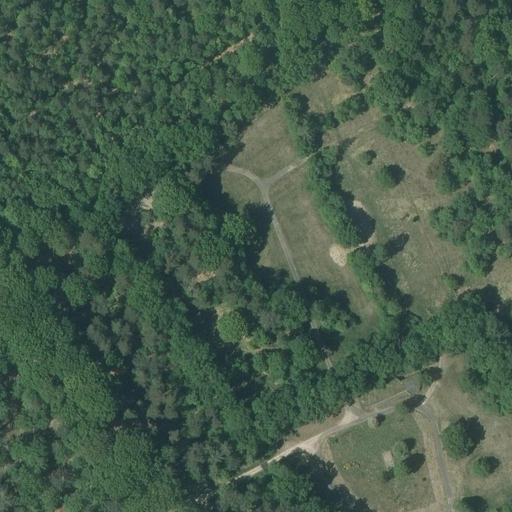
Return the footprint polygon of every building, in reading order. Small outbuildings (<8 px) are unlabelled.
[(279,145),(284,142),(278,131),(272,134),(279,145)] [(240,151),(250,148),(247,136),(237,139),(240,151)] [(288,146),(281,149),(288,162),(295,159),(288,146)] [(331,172),(334,181),(339,179),(337,171),(331,172)] [(205,179),(200,190),(206,193),(211,182),(205,179)] [(302,199),(297,203),(304,210),(309,205),(302,199)] [(313,228),(321,224),(317,215),(308,219),(313,228)] [(311,241),(318,253),(324,250),(318,238),(311,241)] [(342,278),(348,288),(356,284),(349,274),(342,278)] [(397,380),(369,393),(370,408),(405,392),(411,396),(418,393),(419,374),(400,383),(397,380)] [(460,393),(454,399),(461,405),(467,399),(460,393)] [(486,416),(476,408),(473,411),(465,405),(462,410),(471,417),(474,414),(482,420),(486,416)] [(332,410),(324,416),(328,422),(336,416),(332,410)] [(486,420),(483,427),(492,430),(495,423),(486,420)]
